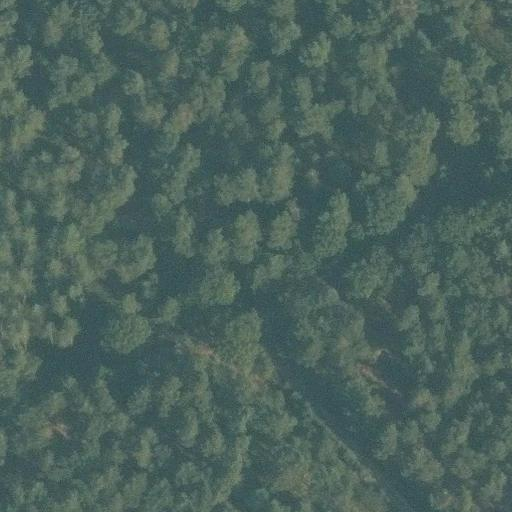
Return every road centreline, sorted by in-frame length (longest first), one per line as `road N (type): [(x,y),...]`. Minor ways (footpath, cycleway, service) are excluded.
road 1 (track): [(511,210),(245,324)]
road 2 (track): [(245,324),(0,426)]
road 3 (track): [(403,511),(245,324)]
